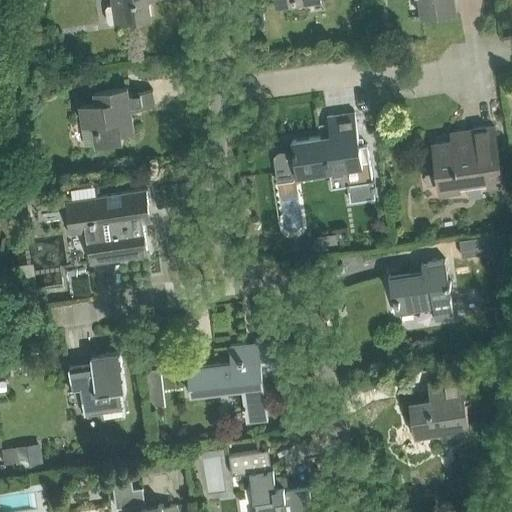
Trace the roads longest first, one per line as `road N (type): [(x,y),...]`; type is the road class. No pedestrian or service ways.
road 1 (residential): [(217,95),(223,282),(237,290),(279,286),(298,304),(352,511)]
road 2 (residential): [(217,95),(448,77),(511,51)]
